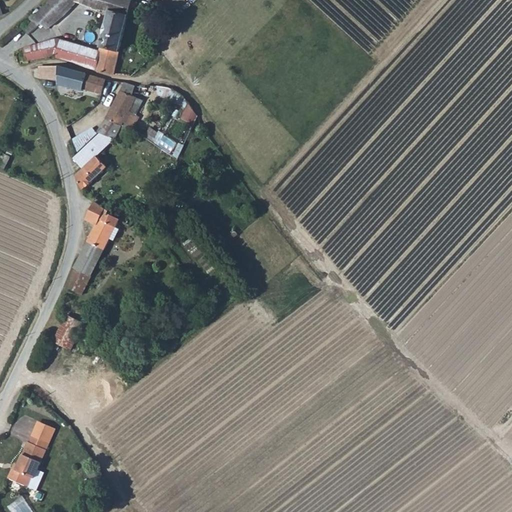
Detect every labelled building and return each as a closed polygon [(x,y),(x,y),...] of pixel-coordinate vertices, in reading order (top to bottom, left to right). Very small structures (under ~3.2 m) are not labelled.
[(25,50),(27,62),(53,59),(96,70),(97,72),(114,76),(130,12),(140,15),(142,9),(152,12),(154,8),(136,1),(135,0),(53,0),(23,30),(30,36),(42,26),(48,30),(49,30),(57,24),(65,18),(72,11),(78,4),(110,12),(101,52),(58,40),(25,50)] [(60,67),(40,68),(40,79),(59,80),(59,85),(83,92),(84,90),(102,96),(107,81),(60,67)] [(140,95),(142,87),(136,86),(125,83),(108,118),(97,132),(98,133),(108,143),(117,133),(118,133),(121,128),(124,123),(133,128),(134,129),(140,117),(130,112),(136,99),(132,96),(134,93),(140,95)] [(125,139),(133,128),(124,123),(121,128),(118,133),(117,133),(125,139)] [(84,169),(77,177),(77,179),(78,180),(84,191),(111,161),(101,152),(108,143),(98,133),(74,159),(74,160),(84,169)] [(167,135),(161,145),(174,152),(180,143),(167,135)] [(88,220),(98,226),(90,242),(106,250),(120,220),(97,203),(88,220)] [(84,295),(106,250),(90,242),(76,268),(70,289),(84,295)] [(67,316),(54,342),(72,351),(83,328),(85,324),(67,316)] [(34,436),(51,443),(57,429),(40,422),(34,436)] [(39,470),(51,443),(34,436),(31,442),(30,442),(18,470),(14,468),(10,478),(38,490),(46,473),(39,470)]
